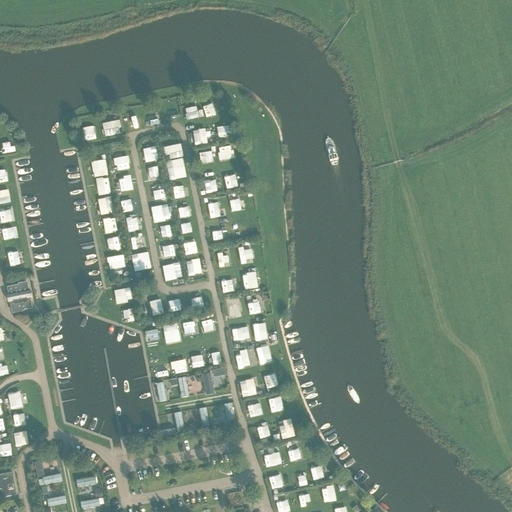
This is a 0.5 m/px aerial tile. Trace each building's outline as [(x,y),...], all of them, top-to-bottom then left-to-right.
[(199,105),(202,117),(212,114),(209,103),(199,105)] [(168,105),(161,106),(163,119),(170,118),(168,105)] [(181,108),(185,120),(196,117),(192,105),(181,108)] [(156,114),(141,114),(142,126),(155,126),(154,118),(157,118),(156,114)] [(98,122),(101,136),(118,133),(115,118),(98,122)] [(214,139),(229,136),(227,124),(212,127),(214,139)] [(203,131),(190,132),(191,143),(204,142),(203,131)] [(145,163),(156,159),(151,146),(140,150),(145,163)] [(178,146),(168,148),(170,159),(180,157),(178,146)] [(209,162),(209,151),(196,151),(196,162),(209,162)] [(111,158),(114,170),(126,168),(124,155),(111,158)] [(88,160),(90,176),(104,175),(102,158),(88,160)] [(166,175),(180,174),(179,162),(165,163),(166,175)] [(222,188),(234,186),(232,173),(220,175),(222,188)] [(118,204),(132,204),(131,191),(127,191),(126,177),(117,178),(118,204)] [(212,179),(201,181),(202,192),(214,191),(212,179)] [(97,192),(107,192),(106,180),(97,180),(97,192)] [(172,198),(183,196),(181,184),(170,186),(172,198)] [(97,214),(111,211),(108,195),(94,198),(97,214)] [(226,199),(227,211),(237,210),(236,198),(226,199)] [(205,203),(206,218),(216,217),(215,202),(205,203)] [(176,218),(188,215),(186,205),(174,208),(176,218)] [(164,206),(151,210),(153,215),(166,212),(164,206)] [(6,209),(0,209),(0,222),(8,221),(6,209)] [(153,223),(166,221),(165,214),(152,216),(153,223)] [(99,216),(100,228),(112,227),(111,215),(99,216)] [(122,217),(126,233),(137,230),(133,215),(122,217)] [(153,238),(169,236),(168,222),(151,224),(153,238)] [(178,234),(188,233),(186,222),(177,224),(178,234)] [(230,223),(230,238),(242,238),(243,223),(230,223)] [(0,234),(1,241),(12,239),(9,226),(0,228),(0,234)] [(228,241),(227,230),(213,231),(214,241),(228,241)] [(105,249),(117,246),(114,235),(102,238),(105,249)] [(182,250),(195,247),(193,239),(181,242),(182,250)] [(243,260),(250,258),(248,247),(241,249),(243,260)] [(143,251),(131,252),(132,269),(144,268),(143,251)] [(222,251),(214,252),(215,267),(224,266),(222,251)] [(6,268),(18,265),(15,253),(3,256),(6,268)] [(105,269),(122,266),(119,253),(103,256),(105,269)] [(162,274),(174,273),(173,261),(162,262),(162,274)] [(185,266),(187,278),(197,277),(196,265),(185,266)] [(240,288),(251,288),(251,274),(239,274),(240,288)] [(229,279),(218,280),(219,292),(230,291),(229,279)] [(21,309),(22,311),(33,308),(28,285),(18,287),(18,285),(7,287),(12,311),(21,309)] [(112,291),(113,304),(128,304),(127,290),(112,291)] [(244,302),(246,315),(259,313),(257,299),(265,298),(264,293),(243,295),(244,301),(244,302)] [(187,299),(190,310),(202,307),(199,296),(187,299)] [(234,296),(222,299),(224,305),(226,319),(238,317),(234,296)] [(156,297),(144,300),(149,317),(160,314),(156,297)] [(120,309),(121,319),(131,319),(131,309),(120,309)] [(207,318),(198,321),(201,334),(211,332),(207,318)] [(181,335),(193,331),(189,320),(178,323),(181,335)] [(264,337),(262,321),(248,323),(250,339),(264,337)] [(167,337),(174,335),(171,326),(164,328),(167,337)] [(228,329),(230,341),(242,338),(239,327),(228,329)] [(153,328),(142,329),(144,344),(155,343),(153,328)] [(256,363),(267,362),(265,347),(254,349),(256,363)] [(207,353),(208,363),(220,362),(219,352),(207,353)] [(233,357),(235,368),(247,365),(245,354),(233,357)] [(184,360),(172,361),(172,372),(185,372),(184,360)] [(165,364),(154,365),(155,376),(166,376),(165,364)] [(264,389),(275,386),(271,373),(260,376),(264,389)] [(210,374),(203,376),(206,395),(214,393),(210,374)] [(185,378),(178,379),(182,398),(189,397),(185,378)] [(238,381),(239,394),(250,393),(249,380),(238,381)] [(198,382),(189,384),(190,393),(199,392),(198,382)] [(164,383),(156,384),(160,403),(167,402),(164,383)] [(19,391),(5,391),(5,409),(19,408),(19,391)] [(277,397),(266,399),(268,412),(279,411),(277,397)] [(244,406),(247,418),(260,414),(256,402),(244,406)] [(232,404),(225,405),(228,422),(235,420),(232,404)] [(200,410),(203,428),(211,427),(207,408),(200,410)] [(19,412),(9,413),(10,425),(20,425),(19,412)] [(182,413),(175,414),(178,433),(186,431),(182,413)] [(289,419),(279,420),(280,426),(277,427),(278,438),(291,437),(289,419)] [(263,424),(254,426),(256,439),(266,437),(263,424)] [(21,430),(10,431),(12,446),(23,444),(21,430)] [(0,444),(0,456),(8,455),(6,443),(0,444)] [(296,449),(285,450),(286,462),(298,460),(296,449)] [(264,468),(275,465),(272,452),(260,455),(264,468)] [(318,465),(307,468),(310,480),(321,477),(318,465)] [(301,472),(290,473),(291,485),(302,485),(301,472)] [(0,498),(17,495),(13,473),(0,475),(0,498)] [(61,474),(43,478),(45,485),(63,482),(61,474)] [(265,477),(268,490),(280,487),(277,474),(265,477)] [(95,476),(77,480),(79,487),(96,484),(95,476)] [(88,496),(89,488),(81,487),(80,494),(88,496)] [(296,491),(297,498),(312,494),(311,488),(296,491)] [(320,501),(331,499),(329,488),(318,490),(320,501)] [(65,496),(48,499),(49,507),(67,504),(65,496)] [(99,499),(82,502),(83,509),(100,506),(99,499)] [(273,502),(274,511),(286,511),(284,500),(273,502)]
